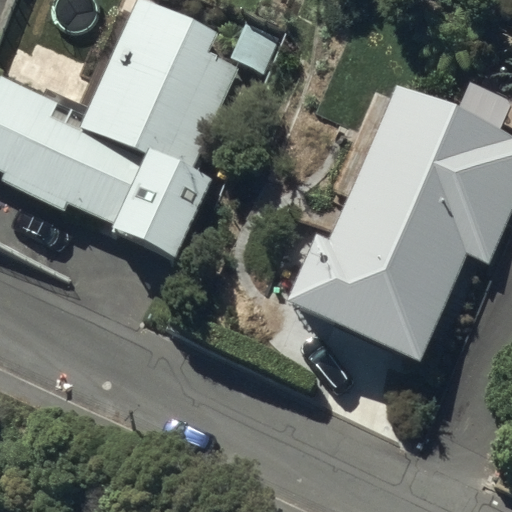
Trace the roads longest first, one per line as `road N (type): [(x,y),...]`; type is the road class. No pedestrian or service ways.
road 1 (residential): [(0,325),(390,511)]
road 2 (unknown): [(511,340),(438,511)]
